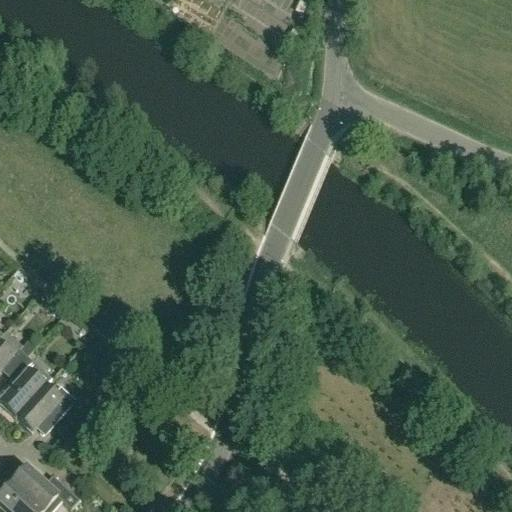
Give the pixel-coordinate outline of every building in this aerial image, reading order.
[(0,349),(0,373),(9,381),(27,360),(27,359),(35,350),(27,343),(11,360),(0,349)] [(27,360),(9,381),(17,388),(0,407),(16,421),(45,390),(52,382),(27,360)] [(58,425),(76,404),(61,391),(54,398),(45,390),(16,421),(32,436),(49,417),(58,425)] [(55,511),(62,505),(70,511),(71,511),(79,504),(52,479),(46,488),(27,471),(12,487),(39,511),(55,511)] [(39,511),(12,487),(0,500),(0,506),(6,511),(39,511)]
